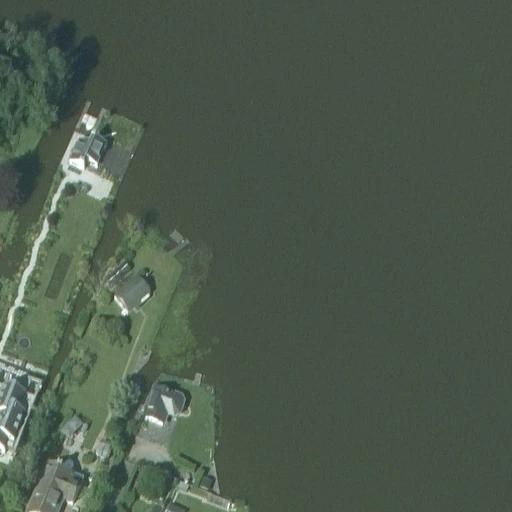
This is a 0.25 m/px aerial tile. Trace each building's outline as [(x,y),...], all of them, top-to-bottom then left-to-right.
[(0,86),(10,66),(0,61),(0,86)] [(78,144),(68,166),(83,172),(86,165),(96,170),(106,148),(92,141),(89,148),(78,144)] [(111,289),(129,272),(123,266),(105,283),(111,289)] [(128,314),(149,296),(136,281),(115,299),(128,314)] [(0,454),(4,456),(5,452),(15,456),(36,403),(0,389),(0,454)] [(177,416),(181,406),(179,401),(154,392),(144,421),(161,427),(165,415),(172,418),(177,416)] [(94,453),(97,460),(105,463),(105,461),(107,462),(111,453),(108,452),(109,450),(96,446),(94,453)] [(190,489),(196,476),(175,467),(169,480),(190,489)] [(72,507),(79,490),(82,483),(70,478),(48,469),(30,511),(56,511),(61,502),(72,507)] [(202,482),(198,491),(207,495),(210,485),(202,482)]
